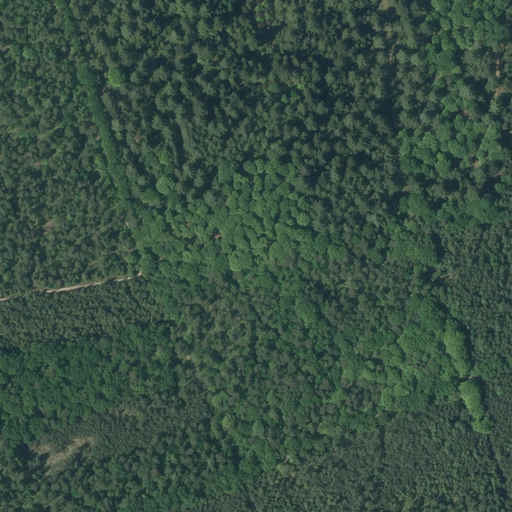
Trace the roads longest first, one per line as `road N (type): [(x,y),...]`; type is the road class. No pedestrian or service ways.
road 1 (track): [(151,273),(390,229),(406,210),(434,221),(495,209),(499,0)]
road 2 (track): [(152,511),(239,476),(151,273)]
road 3 (track): [(239,476),(511,361)]
road 4 (track): [(151,273),(138,262),(60,0)]
road 5 (track): [(68,0),(153,259),(165,270)]
road 6 (track): [(386,0),(406,210)]
road 7 (track): [(0,303),(151,273)]
